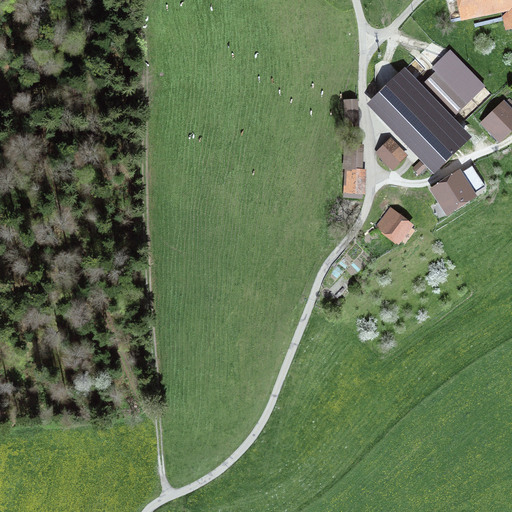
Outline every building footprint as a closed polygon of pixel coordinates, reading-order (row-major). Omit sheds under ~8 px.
[(511,0),(461,0),(465,17),(479,14),(478,10),(506,4),(511,29),(511,0)] [(422,86),(452,118),(484,87),(451,52),(433,69),(436,72),(422,86)] [(373,100),(437,166),(464,140),(410,84),(414,80),(404,69),(373,100)] [(484,122),(499,139),(511,126),(511,103),(508,100),(484,122)] [(355,102),(345,102),(347,135),(357,134),(355,102)] [(391,141),(379,153),(392,167),(404,155),(391,141)] [(359,192),(360,170),(357,170),(361,149),(349,146),(345,167),(349,168),(347,192),(359,192)] [(420,162),(414,169),(418,173),(425,167),(420,162)] [(472,166),(434,191),(447,211),(485,186),(472,166)] [(403,243),(413,231),(388,212),(379,224),(403,243)]
